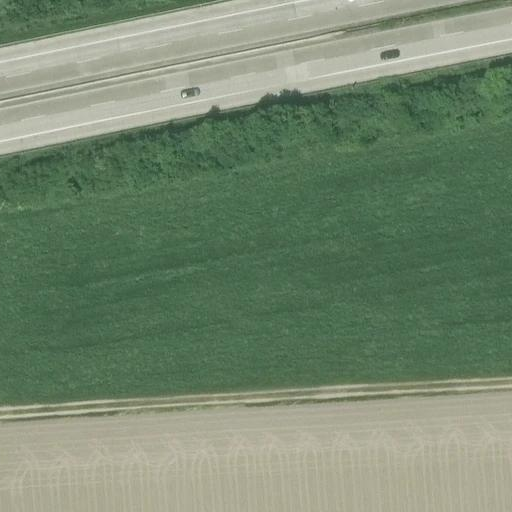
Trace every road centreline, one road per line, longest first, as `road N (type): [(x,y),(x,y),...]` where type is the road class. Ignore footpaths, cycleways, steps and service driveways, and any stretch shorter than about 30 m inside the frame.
road 1 (motorway): [(0,130),(511,26)]
road 2 (track): [(0,410),(511,382)]
road 3 (motorway): [(410,0),(0,80)]
